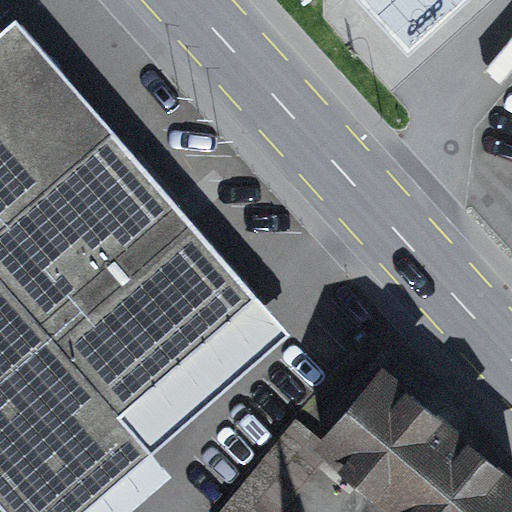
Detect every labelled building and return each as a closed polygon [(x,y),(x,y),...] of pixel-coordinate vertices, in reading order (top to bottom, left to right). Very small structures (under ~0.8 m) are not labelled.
[(444,19),(465,0),(361,0),(409,52),(444,19)] [(0,101),(0,502),(8,511),(83,511),(154,451),(120,413),(256,295),(113,130),(62,173),(0,101)] [(325,440),(393,499),(451,431),(383,372),(325,440)] [(294,421),(216,511),(284,511),(334,455),(294,421)] [(499,511),(511,497),(511,483),(451,431),(393,499),(401,506),(395,511),(499,511)]
